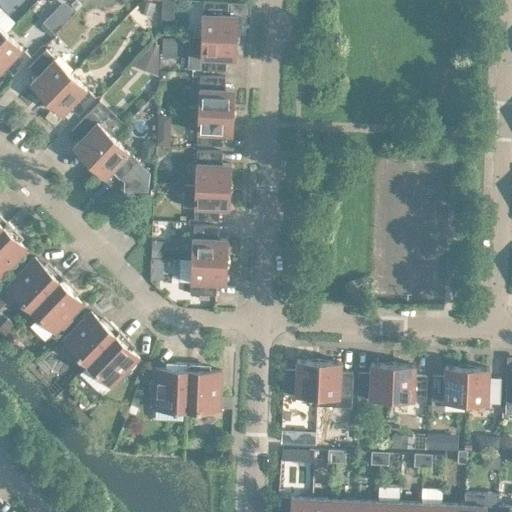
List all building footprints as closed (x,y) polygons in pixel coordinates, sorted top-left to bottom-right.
[(147,0),(142,0),(139,11),(151,15),(155,3),(147,0)] [(161,0),(161,18),(173,19),(173,0),(161,0)] [(202,0),(201,34),(236,36),(237,14),(227,13),(228,1),(202,0)] [(53,11),(43,21),(54,32),(65,22),(53,11)] [(43,21),(39,25),(50,36),(54,32),(43,21)] [(5,31),(0,37),(0,69),(4,65),(13,74),(30,56),(5,31)] [(236,36),(201,34),(200,69),(225,70),(225,58),(235,58),(236,36)] [(153,42),(132,64),(158,74),(158,44),(153,42)] [(162,47),(162,56),(172,56),(173,47),(162,47)] [(30,81),(46,97),(70,72),(45,48),(28,66),(37,75),(30,81)] [(159,70),(158,79),(167,79),(167,70),(159,70)] [(70,72),(46,97),(62,113),(69,106),(77,114),(95,96),(70,72)] [(199,75),(198,109),(233,111),(234,88),(224,88),(224,76),(199,75)] [(233,111),(198,109),(196,144),(222,145),(222,132),(232,133),(233,111)] [(73,145),(89,161),(113,135),(88,111),(70,130),(79,138),(73,145)] [(157,135),(156,144),(169,144),(170,129),(163,129),(157,135)] [(113,135),(89,161),(105,176),(111,169),(120,178),(138,159),(113,135)] [(142,141),(140,160),(152,161),(154,142),(142,141)] [(196,149),(195,184),(229,185),(230,163),(221,163),(221,150),(196,149)] [(185,184),(184,206),(194,206),(193,218),(218,219),(219,207),(228,207),(229,185),(195,184),(185,184)] [(7,221),(0,227),(0,276),(27,248),(12,234),(16,230),(7,221)] [(193,224),(191,258),(226,260),(227,238),(218,237),(218,225),(193,224)] [(151,240),(150,256),(163,256),(163,240),(151,240)] [(6,285),(30,309),(63,275),(53,266),(49,270),(34,256),(6,285)] [(150,257),(150,278),(162,278),(163,257),(150,257)] [(179,258),(178,281),(190,281),(190,293),(196,293),(206,294),(215,294),(216,282),(225,282),(226,260),(191,258),(179,258)] [(63,275),(30,309),(54,333),(83,303),(68,288),(72,284),(63,275)] [(90,310),(62,339),(86,363),(119,329),(110,320),(105,324),(90,310)] [(7,318),(0,324),(0,332),(3,335),(14,324),(7,318)] [(87,364),(79,373),(102,395),(110,387),(139,357),(124,342),(128,338),(119,329),(86,363),(87,364)] [(11,332),(8,337),(11,342),(17,342),(20,336),(17,332),(11,332)] [(283,368),(282,393),(317,394),(318,360),(296,359),(296,368),(283,368)] [(317,394),(316,404),(351,406),(351,396),(352,371),(340,370),(341,361),(318,360),(317,394)] [(152,408),(186,409),(188,362),(175,361),(174,367),(153,366),(152,408)] [(188,362),(186,409),(220,411),(221,369),(200,369),(201,363),(188,362)] [(356,396),(391,398),(392,363),(370,362),(370,371),(357,371),(356,396)] [(392,363),(391,398),(425,399),(426,374),(414,373),(415,364),(392,363)] [(430,399),(465,401),(466,366),(444,365),(444,375),(432,374),(430,399)] [(466,366),(465,401),(499,402),(500,377),(488,377),(489,367),(466,366)] [(220,395),(220,407),(232,407),(233,395),(220,395)] [(130,403),(127,410),(135,413),(137,406),(130,403)] [(427,432),(426,448),(442,448),(443,433),(427,432)] [(391,434),(391,446),(411,447),(412,435),(391,434)] [(487,441),(487,447),(498,448),(499,435),(493,435),(487,441)] [(336,448),(336,461),(344,462),(345,449),(336,448)] [(457,462),(466,462),(466,449),(457,449),(457,462)] [(370,463),(379,463),(379,450),(371,450),(370,463)] [(379,450),(379,463),(388,464),(388,451),(379,450)] [(413,465),(422,465),(422,452),(414,452),(413,465)] [(422,452),(422,465),(431,465),(431,453),(422,452)] [(496,511),(497,504),(498,492),(464,491),(463,503),(462,511),(496,511)] [(311,511),(312,496),(278,495),(277,511),(311,511)] [(311,511),(333,511),(334,497),(312,496),(311,511)] [(333,511),(354,511),(356,498),(334,497),(333,511)] [(354,511),(376,511),(377,499),(356,498),(354,511)] [(376,511),(398,511),(399,500),(377,499),(376,511)] [(398,511),(419,511),(420,501),(399,500),(398,511)] [(419,511),(441,511),(442,502),(420,501),(419,511)] [(441,511),(462,511),(463,503),(442,502),(441,511)]
